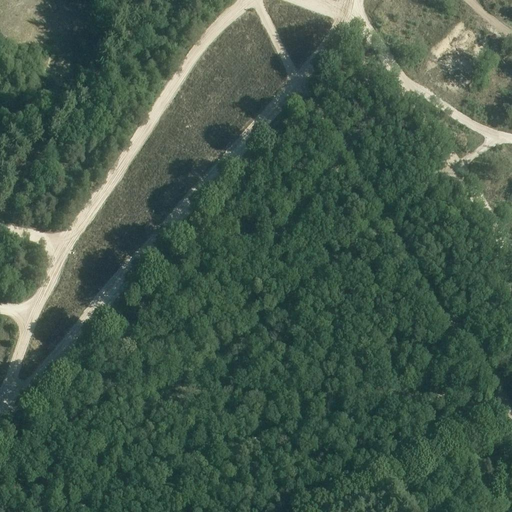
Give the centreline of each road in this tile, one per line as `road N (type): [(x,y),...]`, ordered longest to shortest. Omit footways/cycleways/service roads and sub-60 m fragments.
road 1 (track): [(0,410),(297,81),(340,27),(350,0)]
road 2 (track): [(52,360),(82,379),(115,384),(218,360),(267,327),(435,176),(501,135)]
road 3 (track): [(511,412),(420,286),(254,0)]
road 4 (track): [(6,404),(20,349),(72,231),(195,52),(248,0)]
road 5 (track): [(511,138),(409,93),(351,138),(276,233),(242,244),(162,233)]
road 6 (track): [(511,252),(373,38),(347,14),(306,0)]
road 7 (track): [(198,457),(362,425),(511,373)]
road 8 (track): [(405,406),(454,332),(511,291)]
